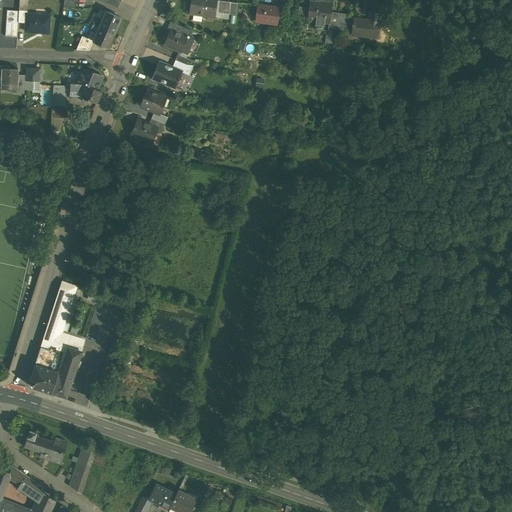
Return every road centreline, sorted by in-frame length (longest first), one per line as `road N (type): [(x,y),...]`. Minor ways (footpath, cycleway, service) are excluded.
road 1 (track): [(447,207),(95,140)]
road 2 (secondary): [(344,511),(13,396)]
road 3 (tertiary): [(13,396),(123,67)]
road 4 (track): [(447,207),(481,511)]
road 5 (track): [(447,207),(434,0)]
road 6 (residential): [(93,511),(16,458),(3,429),(13,396)]
road 7 (residential): [(0,54),(123,67)]
